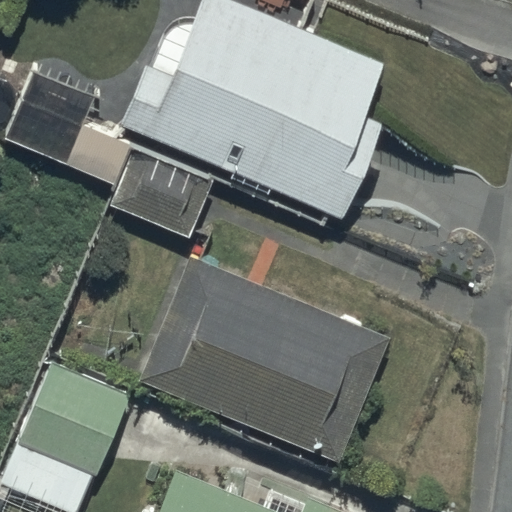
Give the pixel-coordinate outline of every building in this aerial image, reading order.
[(163,20),(116,130),(339,226),(379,130),(358,122),(380,68),(208,0),(198,0),(188,27),(163,20)] [(89,103),(33,78),(6,141),(61,165),(89,103)] [(131,148),(108,205),(184,240),(209,184),(131,148)] [(186,256),(136,382),(335,465),(387,340),(186,256)] [(47,364),(14,448),(90,480),(125,398),(47,364)] [(263,511),(171,476),(156,511),(332,511),(300,499),(295,511),(263,511)]
